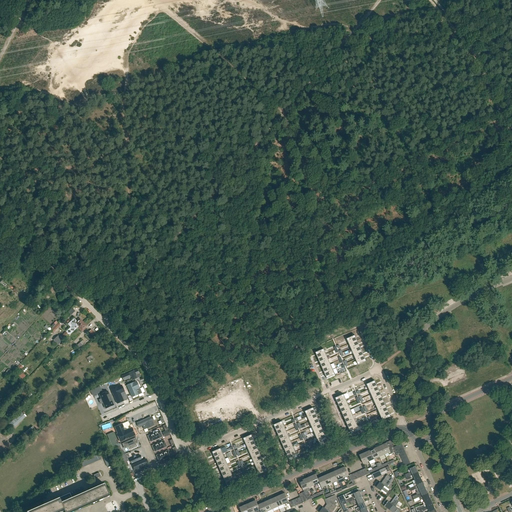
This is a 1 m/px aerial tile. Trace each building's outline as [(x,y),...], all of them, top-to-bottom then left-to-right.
[(51,333),(65,321),(62,318),(48,329),(51,333)] [(69,335),(77,328),(83,322),(80,319),(78,320),(78,319),(76,321),(74,319),(68,324),(71,328),(66,332),(69,335)] [(83,322),(77,328),(82,332),(86,328),(85,327),(86,326),(83,322)] [(63,340),(69,335),(66,332),(60,337),(63,340)] [(348,338),(347,339),(349,344),(350,344),(357,341),(355,335),(348,338)] [(350,344),(349,344),(351,349),(352,349),(359,346),(357,341),(350,344)] [(352,349),(351,349),(353,354),(354,354),(362,351),(359,346),(352,349)] [(316,352),(315,353),(318,358),(325,355),(326,354),(324,349),(323,349),(321,350),(316,352)] [(276,350),(268,354),(283,394),(290,391),(289,388),(290,388),(276,350)] [(354,354),(353,354),(356,360),(357,359),(364,356),(362,351),(354,354)] [(325,355),(318,358),(320,363),(327,360),(328,359),(326,354),(325,355)] [(357,359),(356,360),(358,365),(359,364),(366,361),(364,356),(357,359)] [(327,360),(320,363),(322,368),(330,365),(328,359),(327,360)] [(330,365),(322,368),(324,373),(332,370),(333,370),(330,365)] [(137,369),(129,373),(132,380),(140,377),(137,369)] [(332,370),(324,373),(327,379),(334,375),(335,375),(333,370),(332,370)] [(137,381),(127,385),(132,398),(142,394),(137,381)] [(368,384),(367,384),(369,390),(377,386),(375,381),(368,384)] [(377,386),(369,390),(371,395),(372,394),(379,391),(377,386)] [(100,387),(91,391),(93,396),(102,392),(100,387)] [(108,391),(99,395),(105,409),(114,405),(108,391)] [(372,394),(371,395),(373,400),(382,396),(379,391),(372,394)] [(344,394),(335,398),(338,403),(346,400),(344,394)] [(382,396),(373,400),(376,405),(377,405),(384,401),(382,396)] [(346,400),(338,403),(340,408),(347,405),(348,405),(346,400)] [(377,405),(376,405),(378,410),(386,407),(384,401),(377,405)] [(347,405),(340,408),(342,414),(350,410),(348,405),(347,405)] [(386,407),(378,410),(380,415),(381,415),(388,412),(386,407)] [(306,411),(305,411),(307,417),(315,413),(313,408),(306,411)] [(350,410),(342,414),(344,419),(352,415),(353,415),(350,410)] [(13,429),(26,416),(22,412),(9,424),(13,429)] [(130,423),(136,420),(132,412),(126,416),(130,423)] [(381,415),(380,415),(382,421),(383,420),(391,417),(388,412),(381,415)] [(315,413),(307,417),(309,422),(310,421),(318,418),(315,413)] [(352,415),(344,419),(347,424),(355,420),(353,415),(352,415)] [(146,429),(154,425),(151,418),(137,424),(139,427),(144,425),(146,429)] [(310,421),(309,422),(312,427),(320,423),(318,418),(310,421)] [(355,420),(347,424),(349,429),(356,426),(357,425),(355,420)] [(129,421),(113,428),(119,442),(135,435),(129,421)] [(281,422),(274,425),(276,430),(285,427),(282,422),(281,422)] [(320,423),(312,427),(314,432),(315,432),(322,428),(320,423)] [(6,425),(0,430),(0,431),(3,435),(10,429),(6,425)] [(356,426),(349,429),(351,434),(359,431),(357,425),(356,426)] [(20,443),(36,431),(32,427),(17,439),(20,443)] [(285,427),(276,430),(279,436),(286,432),(287,432),(285,427)] [(315,432),(314,432),(316,437),(325,434),(322,428),(315,432)] [(162,437),(160,431),(148,436),(150,442),(162,437)] [(286,432),(279,436),(281,441),(289,437),(287,432),(286,432)] [(114,441),(116,440),(113,433),(107,436),(112,447),(116,445),(114,441)] [(325,434),(316,437),(319,442),(327,439),(325,434)] [(252,435),(243,438),(246,444),(254,440),(252,435)] [(139,444),(136,437),(122,443),(125,451),(139,444)] [(289,437),(281,441),(283,446),(290,443),(291,442),(289,437)] [(319,442),(321,448),(322,447),(329,444),(327,439),(319,442)] [(254,440),(246,444),(248,449),(256,445),(254,440)] [(164,441),(152,446),(155,452),(167,447),(164,441)] [(290,443),(283,446),(285,451),(293,447),(291,442),(290,443)] [(386,443),(381,446),(384,453),(385,455),(388,453),(389,455),(394,453),(391,446),(388,447),(386,443)] [(256,445),(248,449),(250,454),(258,450),(256,445)] [(379,457),(385,455),(384,453),(381,446),(375,448),(379,457)] [(293,447),(285,451),(287,456),(295,453),(296,452),(293,447)] [(128,454),(131,461),(144,455),(141,448),(128,454)] [(221,448),(212,452),(215,457),(223,454),(221,449),(221,448)] [(380,459),(379,457),(375,448),(370,450),(374,459),(377,458),(378,460),(380,459)] [(159,462),(171,457),(168,450),(156,456),(159,462)] [(258,450),(250,454),(252,459),(261,455),(258,450)] [(369,462),(374,459),(370,450),(365,453),(369,462)] [(295,453),(287,456),(290,461),(297,458),(298,458),(296,452),(295,453)] [(363,464),(369,462),(365,453),(359,455),(361,460),(363,464)] [(223,454),(215,457),(217,462),(225,459),(223,454)] [(261,455),(252,459),(255,464),(263,461),(261,455)] [(130,465),(132,470),(148,464),(146,459),(130,465)] [(225,459),(217,462),(219,468),(227,464),(225,459)] [(263,461),(255,464),(257,469),(265,466),(263,461)] [(227,464),(219,468),(221,473),(230,469),(227,464)] [(265,466),(257,469),(259,475),(267,471),(265,466)] [(406,477),(418,472),(415,466),(409,469),(411,472),(404,475),(406,477)] [(349,476),(345,467),(339,469),(343,478),(349,476)] [(230,469),(221,473),(224,478),(232,474),(230,469)] [(338,480),(343,478),(339,469),(334,471),(338,480)] [(332,483),(338,480),(334,471),(329,474),(332,483)] [(414,480),(420,477),(418,472),(406,477),(407,480),(413,477),(414,480)] [(232,474),(224,478),(226,483),(234,479),(232,474)] [(316,475),(316,474),(310,477),(314,485),(319,483),(316,475)] [(327,485),(332,483),(329,474),(323,476),(327,485)] [(318,478),(322,487),(325,486),(327,489),(329,488),(327,485),(323,476),(318,478)] [(376,487),(381,491),(384,486),(385,486),(390,478),(388,476),(382,484),(377,480),(374,484),(377,486),(376,487)] [(309,488),(314,485),(310,477),(305,479),(309,488)] [(390,478),(385,486),(384,486),(381,491),(385,494),(385,495),(388,497),(392,491),(387,488),(391,483),(390,483),(393,479),(391,477),(390,478)] [(414,486),(417,485),(423,483),(420,477),(414,480),(412,481),(414,484),(413,484),(414,486)] [(234,479),(226,483),(228,488),(236,485),(234,479)] [(305,479),(299,481),(304,492),(304,493),(310,490),(309,488),(305,479)] [(417,485),(414,486),(409,489),(410,491),(416,489),(417,492),(419,491),(425,488),(423,483),(417,485)] [(56,511),(63,509),(64,511),(68,511),(109,494),(104,485),(72,499),(70,494),(29,511),(56,511)] [(419,491),(417,492),(416,492),(417,494),(412,496),(414,500),(428,493),(425,488),(419,491)] [(345,498),(344,499),(346,503),(349,502),(350,502),(354,500),(361,497),(359,491),(353,494),(351,495),(352,497),(345,500),(345,498)] [(288,502),(289,502),(285,493),(279,495),(283,504),(287,503),(287,504),(289,504),(288,502)] [(430,499),(428,493),(414,500),(415,502),(423,499),(424,501),(430,499)] [(278,507),(283,504),(279,495),(274,498),(278,507)] [(326,511),(333,504),(337,499),(335,495),(327,498),(328,499),(328,498),(329,501),(324,508),(320,506),(316,510),(318,511),(326,511)] [(342,495),(338,497),(341,505),(346,503),(344,499),(342,495)] [(389,510),(393,505),(396,500),(398,498),(396,497),(391,503),(386,500),(383,503),(385,505),(384,506),(389,510)] [(272,509),(278,507),(274,498),(269,500),(272,509)] [(430,499),(424,501),(426,504),(419,507),(415,509),(416,511),(419,510),(432,504),(430,499)] [(267,511),(272,509),(269,500),(263,503),(267,511)] [(391,511),(398,511),(400,510),(395,506),(398,502),(396,500),(393,505),(389,510),(391,511)] [(250,503),(254,511),(260,510),(256,501),(250,503)] [(358,511),(366,507),(364,502),(358,505),(359,508),(357,508),(358,511)] [(245,505),(247,511),(254,511),(250,503),(245,505)] [(260,511),(265,511),(267,511),(263,503),(258,505),(260,511)]
